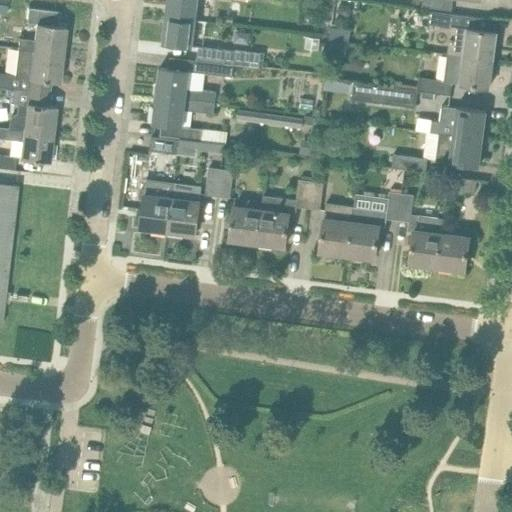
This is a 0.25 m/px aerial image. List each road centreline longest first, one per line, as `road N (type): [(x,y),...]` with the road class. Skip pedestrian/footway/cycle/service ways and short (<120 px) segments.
road 1 (residential): [(509,335),(89,278)]
road 2 (residential): [(89,278),(123,0)]
